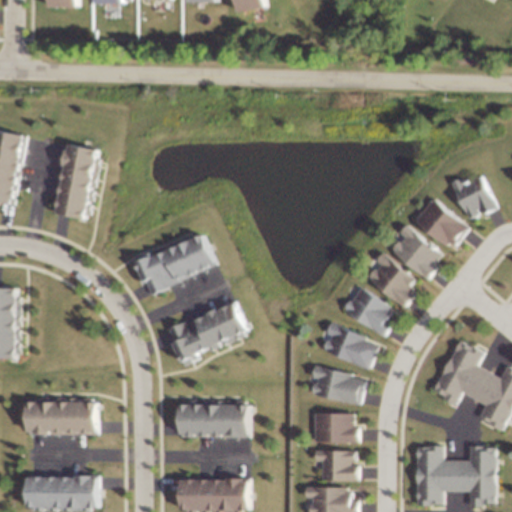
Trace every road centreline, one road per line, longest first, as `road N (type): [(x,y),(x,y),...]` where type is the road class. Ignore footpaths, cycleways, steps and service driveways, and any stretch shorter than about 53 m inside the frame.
road 1 (residential): [(0,71),(511,87)]
road 2 (residential): [(388,511),(389,417),(414,343),(511,232),(509,322)]
road 3 (residential): [(0,244),(59,258),(93,278),(130,324),(139,360)]
road 4 (residential): [(139,360),(138,511)]
